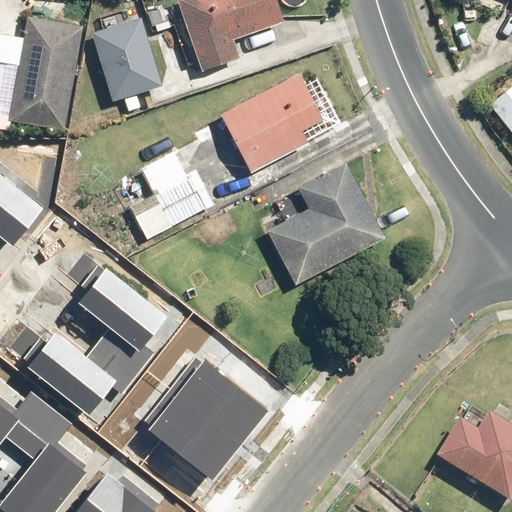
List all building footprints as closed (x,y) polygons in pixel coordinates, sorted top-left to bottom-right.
[(182,0),(208,72),(242,61),(233,35),(294,14),(289,0),(182,0)] [(147,14),(95,31),(116,94),(168,77),(147,14)] [(68,126),(86,25),(30,15),(12,116),(68,126)] [(225,108),(252,168),(312,140),(306,129),(329,118),(307,70),(225,108)] [(511,82),(488,100),(511,132),(511,82)] [(151,235),(206,205),(173,145),(118,175),(151,235)] [(262,205),(297,280),(390,238),(356,163),(262,205)] [(12,224),(27,205),(0,184),(0,225),(5,218),(12,224)] [(157,314),(102,272),(88,292),(95,297),(89,305),(113,324),(99,343),(134,370),(148,351),(136,341),(157,314)] [(48,344),(33,364),(86,405),(108,377),(121,387),(134,370),(99,343),(86,360),(62,341),(55,350),(48,344)] [(264,407),(206,360),(179,394),(229,435),(237,424),(245,430),(264,407)] [(179,394),(152,427),(210,473),(229,450),(222,444),(229,435),(179,394)] [(0,436),(7,428),(24,441),(49,409),(31,395),(13,418),(0,408),(0,436)] [(42,454),(4,504),(14,511),(46,511),(80,468),(49,446),(67,422),(49,409),(24,441),(42,454)] [(467,421),(444,455),(511,499),(511,422),(510,426),(490,413),(479,429),(467,421)] [(107,473),(76,511),(152,511),(154,510),(107,473)]
